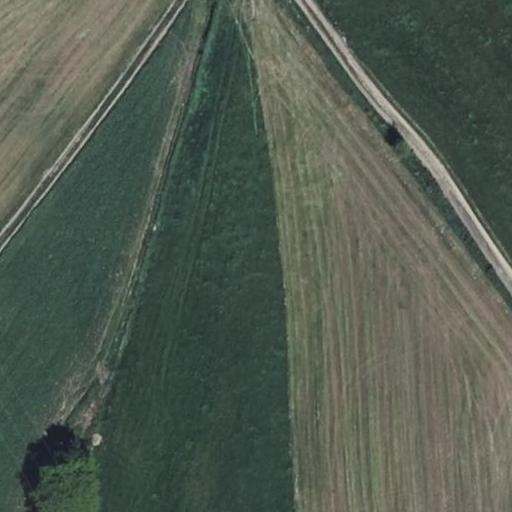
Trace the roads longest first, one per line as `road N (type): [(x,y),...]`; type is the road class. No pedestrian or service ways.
road 1 (track): [(299,0),(418,144),(511,281)]
road 2 (track): [(0,247),(182,0)]
